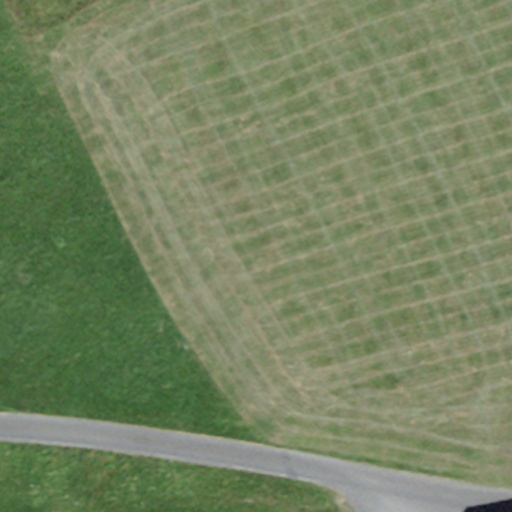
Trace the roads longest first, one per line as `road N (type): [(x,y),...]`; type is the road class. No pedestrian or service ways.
road 1 (unclassified): [(0,431),(197,452),(369,490)]
road 2 (unclassified): [(369,490),(511,509)]
